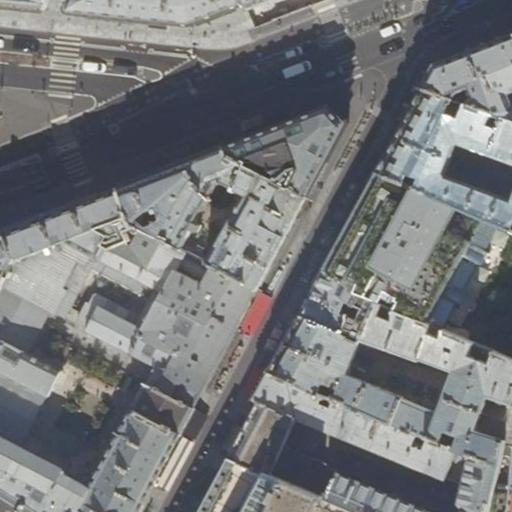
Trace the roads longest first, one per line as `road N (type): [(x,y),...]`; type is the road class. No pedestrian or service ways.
road 1 (secondary): [(0,186),(230,95)]
road 2 (secondary): [(0,44),(155,61),(200,73),(230,95)]
road 3 (secondary): [(230,95),(435,20)]
